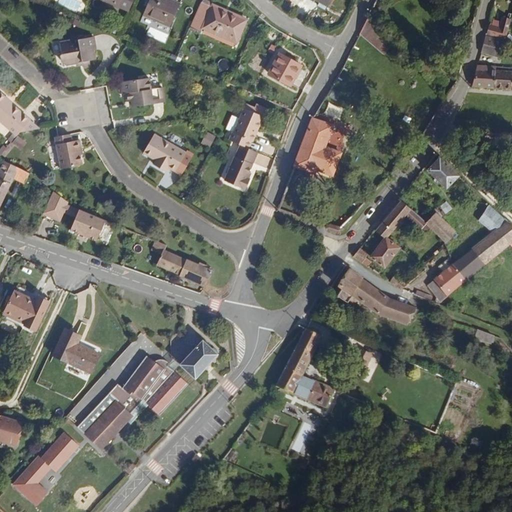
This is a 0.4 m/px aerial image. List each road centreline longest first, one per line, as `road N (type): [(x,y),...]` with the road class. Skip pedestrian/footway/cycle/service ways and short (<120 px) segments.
road 1 (residential): [(0,44),(81,112),(139,187),(253,256)]
road 2 (tertiary): [(0,234),(248,317)]
road 3 (tertiary): [(269,322),(290,319),(431,142)]
road 4 (tertiary): [(339,51),(297,123),(253,256)]
road 5 (tertiary): [(249,362),(115,511)]
road 6 (tertiary): [(431,142),(463,92),(486,0)]
